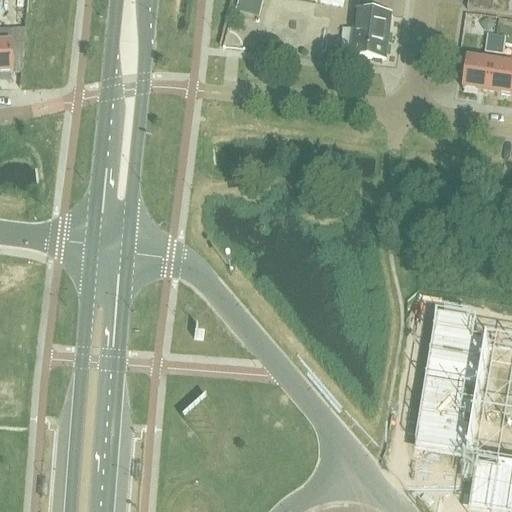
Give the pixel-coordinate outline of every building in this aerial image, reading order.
[(252,17),(256,0),(240,0),(237,13),(252,17)] [(495,14),(497,2),(488,0),(469,0),(467,10),(495,14)] [(511,15),(511,0),(497,0),(497,2),(495,14),(511,15)] [(351,57),(386,61),(391,16),(357,12),(351,57)] [(494,54),(497,36),(489,35),(486,53),(494,54)] [(511,66),(501,65),(505,38),(497,36),(494,54),(493,64),(489,94),(511,97),(511,66)] [(0,45),(0,75),(14,75),(13,44),(0,45)] [(489,94),(493,64),(467,61),(463,90),(489,94)] [(511,511),(511,349),(485,345),(485,349),(474,347),(477,328),(461,326),(444,428),(417,424),(413,449),(468,458),(467,467),(498,472),(491,511),(511,511)]
